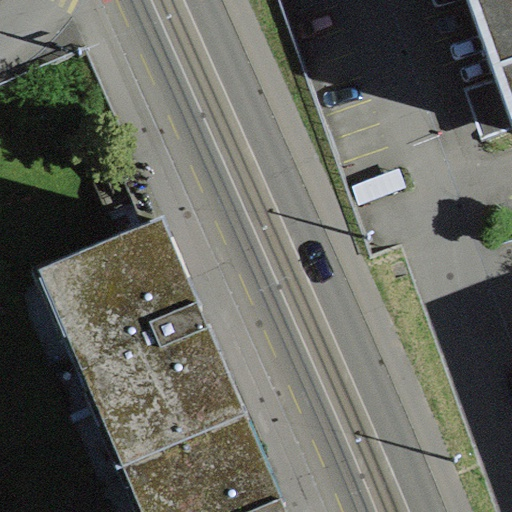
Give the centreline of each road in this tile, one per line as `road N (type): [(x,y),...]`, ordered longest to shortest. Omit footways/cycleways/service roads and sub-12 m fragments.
road 1 (secondary): [(376,511),(161,0)]
road 2 (residential): [(404,138),(511,451)]
